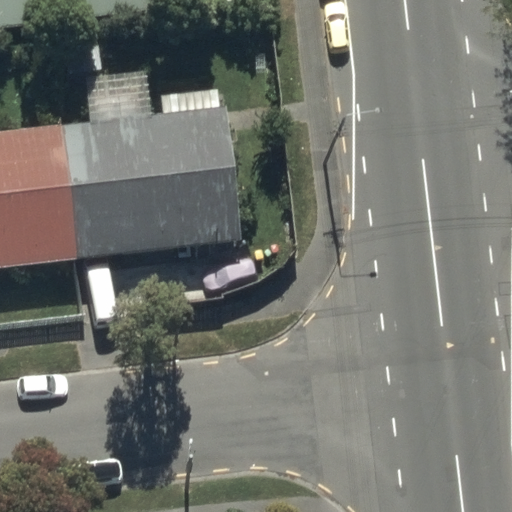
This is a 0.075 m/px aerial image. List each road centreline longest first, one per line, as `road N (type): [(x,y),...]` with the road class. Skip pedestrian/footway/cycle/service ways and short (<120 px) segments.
road 1 (residential): [(448,389),(0,440)]
road 2 (tertiary): [(448,389),(417,100)]
road 3 (tertiary): [(462,511),(448,389)]
